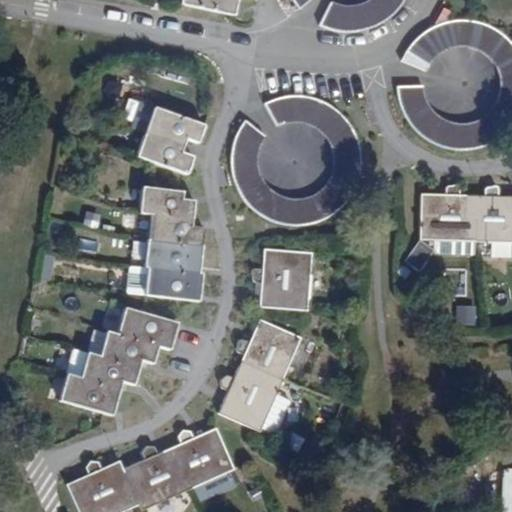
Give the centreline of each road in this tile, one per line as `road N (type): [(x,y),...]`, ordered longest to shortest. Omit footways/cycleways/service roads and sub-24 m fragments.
road 1 (residential): [(54,511),(37,467),(162,414),(210,341),(222,285),(210,169),(217,124),(247,53)]
road 2 (residential): [(0,5),(247,53)]
road 3 (residential): [(370,69),(389,145),(427,164),(469,170),(511,162)]
road 4 (residential): [(247,53),(370,69)]
